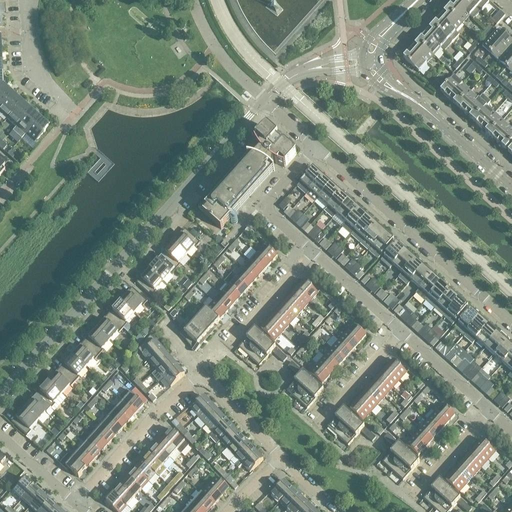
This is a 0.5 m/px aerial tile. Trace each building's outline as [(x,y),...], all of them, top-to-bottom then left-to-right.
[(477,8),(467,0),(456,0),(454,2),(470,16),(473,19),(481,11),(477,8)] [(467,0),(477,8),(484,0),(467,0)] [(470,16),(454,2),(447,11),(462,24),(470,16)] [(462,24),(447,11),(440,19),(455,32),(462,24)] [(505,16),(500,11),(491,21),(496,25),(505,16)] [(455,32),(440,19),(433,27),(451,44),(459,36),(455,32)] [(451,44),(433,27),(425,35),(441,48),(444,52),(451,44)] [(498,28),(482,46),(490,54),(506,36),(498,28)] [(441,48),(425,35),(418,43),(433,57),(441,48)] [(511,41),(506,36),(490,54),(498,61),(511,45),(511,41)] [(433,57),(418,43),(411,51),(426,65),(433,57)] [(511,45),(498,61),(506,68),(511,61),(511,45)] [(426,65),(411,51),(403,59),(419,73),(426,65)] [(454,57),(457,61),(464,55),(461,51),(454,57)] [(449,65),(453,68),(456,70),(460,66),(457,63),(455,65),(451,62),(449,65)] [(454,77),(440,92),(449,100),(462,85),(454,77)] [(462,85),(449,100),(457,107),(470,92),(462,85)] [(2,87),(0,88),(0,108),(11,96),(2,87)] [(470,92),(457,107),(465,114),(478,99),(470,92)] [(473,122),(486,107),(491,102),(482,95),(478,99),(465,114),(473,122)] [(11,96),(0,108),(0,112),(7,119),(20,104),(11,96)] [(20,104),(7,119),(16,127),(29,112),(20,104)] [(486,107),(473,122),(481,129),(495,114),(486,107)] [(29,112),(16,127),(12,131),(21,139),(25,135),(38,120),(29,112)] [(495,114),(481,129),(489,136),(503,121),(495,114)] [(38,120),(25,135),(34,143),(47,128),(38,120)] [(503,121),(489,136),(497,143),(511,128),(503,121)] [(511,129),(511,128),(497,143),(505,151),(511,143),(511,129)] [(224,221),(231,214),(272,167),(274,163),(284,167),(296,155),(285,145),(283,146),(276,140),(278,138),(271,132),(263,133),(255,141),(259,149),(261,151),(254,159),(249,157),(243,164),(244,165),(236,173),(235,172),(224,185),(227,188),(219,197),(216,194),(205,206),(208,209),(204,214),(221,229),(226,223),(224,221)] [(7,155),(12,159),(16,154),(11,150),(7,155)] [(312,170),(301,183),(310,191),(321,179),(317,175),(318,174),(313,170),(313,171),(312,170)] [(321,179),(310,191),(319,199),(331,186),(326,181),(325,182),(321,179)] [(331,186),(319,199),(328,207),(339,195),(335,191),(335,190),(331,186)] [(333,219),(348,202),(344,197),(343,198),(339,195),(328,207),(324,211),(333,219)] [(337,215),(346,223),(357,210),(353,207),(353,206),(349,202),(337,215)] [(287,217),(293,210),(289,207),(283,214),(287,217)] [(287,217),(290,219),(296,213),(293,210),(287,217)] [(350,235),(366,218),(362,213),(361,214),(357,210),(346,223),(341,227),(350,235)] [(359,243),(374,226),(370,223),(371,222),(366,218),(350,235),(359,243)] [(305,233),(310,226),(307,223),(301,230),(305,233)] [(305,233),(308,235),(314,229),(310,226),(305,233)] [(368,251),(384,233),(380,229),(379,230),(374,226),(359,243),(368,251)] [(185,229),(173,243),(187,255),(195,247),(196,248),(200,243),(185,229)] [(378,259),(392,243),(388,239),(389,238),(384,233),(368,251),(378,259)] [(322,248),(328,242),(325,239),(319,246),(322,248)] [(322,248),(326,251),(331,245),(328,242),(322,248)] [(187,255),(173,243),(161,256),(176,270),(180,265),(179,264),(187,255)] [(329,251),(337,259),(344,251),(336,243),(329,251)] [(390,269),(405,252),(396,244),(381,261),(390,269)] [(264,246),(257,253),(270,265),(277,257),(264,246)] [(405,252),(393,265),(402,273),(413,261),(409,258),(410,257),(405,252)] [(270,265),(257,253),(250,261),(262,273),(270,265)] [(340,264),(346,258),(343,255),(337,262),(340,264)] [(176,270),(161,256),(149,270),(163,282),(171,274),(172,275),(176,270)] [(340,264),(344,267),(349,261),(346,258),(340,264)] [(353,260),(346,267),(355,276),(363,268),(353,260)] [(250,261),(247,264),(243,270),(255,281),(262,273),(250,261)] [(411,282),(423,268),(418,264),(417,265),(413,261),(402,273),(398,278),(407,286),(411,282)] [(423,268),(411,282),(420,290),(431,277),(427,273),(427,272),(423,268)] [(163,282),(149,270),(136,283),(152,297),(156,292),(155,291),(163,282)] [(243,270),(239,273),(235,278),(248,289),(255,281),(243,270)] [(358,281),(364,275),(361,272),(355,278),(358,281)] [(248,289),(235,278),(231,274),(224,282),(228,286),(241,297),(248,289)] [(361,283),(364,286),(370,279),(366,277),(361,283)] [(425,301),(440,284),(436,280),(435,281),(431,277),(420,290),(416,294),(425,302),(425,301)] [(375,293),(382,285),(373,278),(367,286),(375,293)] [(305,282),(298,291),(310,302),(317,293),(305,282)] [(434,309),(449,293),(445,289),(445,288),(440,284),(425,301),(434,309)] [(228,286),(223,292),(221,294),(234,305),(241,297),(228,286)] [(147,302),(133,289),(126,297),(125,296),(120,302),(134,315),(142,306),(143,307),(147,302)] [(376,296),(382,302),(388,296),(381,290),(376,296)] [(310,302),(298,291),(290,298),(303,310),(310,302)] [(396,309),(401,299),(390,293),(385,304),(396,309)] [(443,317),(458,300),(454,296),(453,297),(449,293),(434,309),(443,317)] [(221,294),(214,301),(214,302),(226,313),(234,305),(221,294)] [(303,310),(290,298),(283,306),(296,317),(303,310)] [(463,304),(458,300),(443,317),(452,325),(466,309),(462,305),(463,304)] [(134,315),(120,302),(115,308),(116,309),(109,316),(123,329),(127,325),(126,323),(134,315)] [(214,302),(207,310),(219,321),(226,313),(214,302)] [(296,317),(283,306),(276,314),(289,325),(296,317)] [(397,315),(402,309),(399,306),(393,312),(397,315)] [(207,310),(203,307),(195,316),(211,331),(219,321),(207,310)] [(397,315),(400,318),(406,312),(402,309),(397,315)] [(463,337),(479,319),(474,315),(469,312),(454,329),(463,337)] [(289,325),(276,314),(269,322),(282,333),(289,325)] [(123,329),(109,316),(102,324),(102,323),(96,329),(110,341),(118,333),(119,334),(123,329)] [(211,331),(195,316),(186,325),(202,340),(211,331)] [(476,340),(487,328),(483,324),(484,323),(479,319),(463,337),(472,345),(476,340)] [(282,333),(269,322),(259,334),(267,341),(270,338),(274,342),(282,333)] [(417,322),(411,328),(415,331),(420,325),(417,322)] [(202,340),(186,325),(180,333),(193,350),(202,340)] [(353,325),(346,333),(359,345),(366,337),(353,325)] [(420,325),(415,331),(418,334),(424,328),(420,325)] [(487,328),(476,340),(478,342),(476,344),(481,349),(484,347),(485,348),(497,335),(492,331),(487,328)] [(110,341),(96,329),(91,335),(92,336),(85,343),(99,356),(103,351),(102,350),(110,341)] [(267,341),(259,334),(255,331),(239,348),(259,366),(272,352),(283,363),(287,359),(276,348),(275,348),(267,341)] [(359,345),(346,333),(338,341),(351,353),(359,345)] [(497,335),(485,348),(494,356),(505,344),(501,340),(502,339),(497,335)] [(163,351),(151,336),(138,350),(149,363),(163,351)] [(433,347),(438,341),(435,338),(430,345),(433,347)] [(351,353),(338,341),(331,349),(344,361),(351,353)] [(99,356),(85,343),(78,351),(77,350),(72,356),(86,368),(94,359),(95,360),(99,356)] [(444,346),(441,343),(435,349),(438,352),(444,346)] [(505,344),(494,356),(503,364),(511,353),(511,348),(510,346),(509,347),(505,344)] [(344,361),(331,349),(323,357),(336,369),(344,361)] [(163,351),(149,363),(156,371),(170,359),(163,351)] [(511,353),(503,364),(511,372),(511,371),(511,353)] [(86,368),(72,356),(67,361),(68,362),(61,370),(75,383),(79,378),(78,377),(86,368)] [(453,366),(459,360),(456,356),(450,363),(453,366)] [(336,369),(323,357),(316,365),(329,377),(336,369)] [(170,359),(156,371),(164,379),(177,367),(170,359)] [(453,366),(457,369),(462,362),(459,360),(453,366)] [(394,362),(386,370),(399,381),(406,373),(394,362)] [(303,373),(291,363),(288,367),(299,377),(287,391),(307,409),(323,391),(319,388),(311,380),(303,373)] [(329,377),(316,365),(309,373),(313,377),(311,380),(319,388),(329,377)] [(177,367),(164,379),(171,387),(185,375),(177,367)] [(75,383),(61,370),(54,377),(53,377),(48,382),(62,395),(70,386),(71,387),(75,383)] [(399,381),(386,370),(379,378),(391,389),(399,381)] [(471,382),(477,375),(473,373),(468,379),(471,382)] [(471,382),(474,385),(480,378),(477,375),(471,382)] [(391,389),(379,378),(372,386),(384,397),(391,389)] [(62,395),(48,382),(43,388),(44,389),(37,397),(51,409),(55,405),(54,404),(62,395)] [(384,397),(372,386),(365,394),(377,405),(384,397)] [(489,398),(494,391),(491,389),(486,395),(489,398)] [(489,398),(492,401),(498,394),(494,391),(489,398)] [(131,394),(123,402),(136,414),(144,405),(131,394)] [(377,405),(365,394),(358,402),(370,413),(377,405)] [(51,409),(37,397),(30,404),(29,403),(24,409),(38,422),(46,413),(47,414),(51,409)] [(197,416),(198,418),(211,405),(204,397),(190,409),(192,411),(190,413),(194,418),(197,416)] [(123,402),(116,410),(129,422),(136,414),(123,402)] [(370,413),(358,402),(347,413),(356,421),(358,418),(363,421),(370,413)] [(211,405),(198,418),(205,426),(219,413),(211,405)] [(441,405),(434,413),(446,424),(454,416),(441,405)] [(129,422),(116,410),(112,406),(105,415),(109,418),(122,430),(129,422)] [(38,422),(24,409),(19,415),(19,416),(12,424),(27,436),(31,431),(30,430),(38,422)] [(347,413),(344,410),(328,428),(348,446),(360,432),(372,442),(376,438),(364,428),(356,421),(347,413)] [(219,413),(205,426),(213,433),(226,421),(219,413)] [(446,424),(434,413),(427,421),(440,432),(446,424)] [(109,418),(102,426),(115,438),(122,430),(109,418)] [(216,445),(220,441),(234,429),(226,421),(213,433),(209,437),(216,445)] [(440,432),(427,421),(420,429),(432,440),(440,432)] [(102,426),(95,434),(108,446),(115,438),(102,426)] [(234,429),(220,441),(227,449),(241,437),(234,429)] [(432,440),(420,429),(413,437),(425,448),(432,440)] [(172,430),(164,439),(177,450),(181,454),(188,446),(185,442),(172,430)] [(95,434),(87,442),(100,454),(108,446),(95,434)] [(387,434),(384,438),(395,449),(383,463),(403,481),(419,463),(415,460),(407,452),(399,445),(399,444),(387,434)] [(241,437),(227,449),(235,457),(248,445),(241,437)] [(425,448),(413,437),(405,445),(410,449),(407,452),(415,460),(425,448)] [(177,450),(164,439),(157,447),(170,458),(177,450)] [(87,442),(80,450),(93,462),(100,454),(87,442)] [(482,442),(475,450),(487,461),(495,453),(482,442)] [(248,445),(235,457),(242,465),(256,452),(248,445)] [(170,458),(157,447),(150,455),(163,466),(170,458)] [(80,450),(73,458),(86,470),(93,462),(80,450)] [(487,461),(475,450),(468,458),(480,469),(487,461)] [(256,452),(242,465),(250,473),(263,461),(256,452)] [(163,466),(150,455),(143,463),(156,474),(163,466)] [(194,465),(199,459),(195,456),(190,462),(194,465)] [(79,478),(86,470),(73,458),(72,459),(69,457),(65,463),(67,465),(65,466),(79,478)] [(480,469),(468,458),(461,465),(473,477),(480,469)] [(156,474),(143,463),(135,471),(148,482),(156,474)] [(473,477),(461,465),(454,473),(466,485),(473,477)] [(201,469),(197,466),(192,471),(196,474),(201,469)] [(148,482),(135,471),(128,479),(141,490),(148,482)] [(179,481),(184,475),(181,472),(176,478),(179,481)] [(466,485),(454,473),(443,485),(451,492),(454,489),(459,493),(466,485)] [(216,477),(209,486),(222,497),(229,489),(216,477)] [(141,490),(128,479),(121,487),(134,499),(141,490)] [(14,493),(22,500),(34,487),(26,480),(14,493)] [(186,485),(183,482),(178,487),(181,490),(186,485)] [(271,495),(279,503),(292,489),(284,482),(271,495)] [(451,492),(443,485),(440,482),(424,499),(437,511),(448,511),(456,503),(465,511),(469,511),(472,510),(460,499),(451,492)] [(209,486),(201,494),(214,505),(222,497),(209,486)] [(34,487),(22,500),(30,507),(42,494),(34,487)] [(134,499),(121,487),(114,495),(127,507),(134,499)] [(165,497),(170,492),(166,488),(161,494),(165,497)] [(292,489),(279,503),(287,510),(300,497),(292,489)] [(42,494),(30,507),(35,511),(40,511),(50,502),(42,494)] [(201,494),(194,502),(205,511),(208,511),(214,505),(201,494)] [(121,511),(127,507),(114,495),(106,503),(116,511),(121,511)] [(483,499),(479,496),(474,501),(478,504),(483,499)] [(300,497),(287,510),(288,511),(300,511),(308,504),(300,497)] [(172,501),(168,498),(163,503),(167,507),(172,501)] [(50,502),(40,511),(55,511),(58,509),(50,502)] [(205,511),(194,502),(187,510),(189,511),(205,511)]
